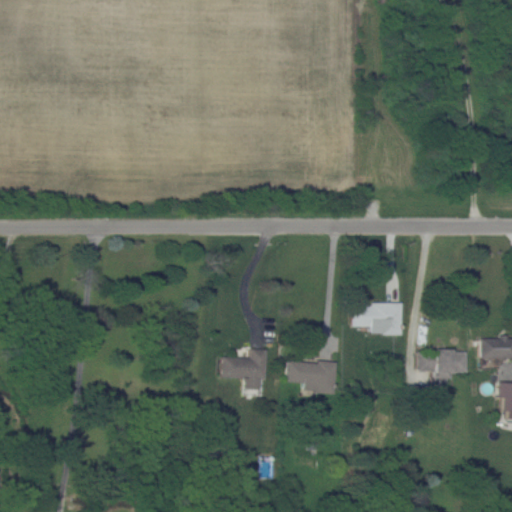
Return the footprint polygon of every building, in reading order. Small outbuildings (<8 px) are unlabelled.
[(399,333),(400,302),(350,301),(350,325),(369,325),(369,332),(399,333)] [(477,357),(511,356),(511,335),(477,336),(477,357)] [(219,355),(219,376),(242,377),(241,387),(258,387),(258,378),(262,378),(264,348),(247,347),(247,356),(219,355)] [(414,370),(463,371),(463,352),(415,351),(414,370)] [(300,381),(300,390),(332,392),(334,362),(284,358),(282,380),(300,381)] [(511,381),(496,381),(495,396),(501,396),(500,409),(505,409),(505,417),(511,417),(511,381)]
